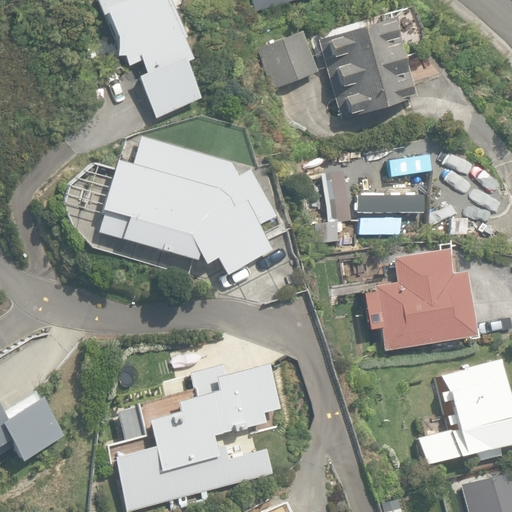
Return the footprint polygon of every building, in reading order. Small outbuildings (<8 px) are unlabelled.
[(152,119),(195,98),(178,63),(186,59),(175,37),(183,36),(166,0),(91,0),(99,13),(109,38),(110,57),(118,57),(123,67),(135,61),(142,74),(134,78),(152,119)] [(247,0),(252,12),(292,0),(247,0)] [(315,40),(338,118),(412,96),(389,18),(315,40)] [(255,48),(271,89),(313,73),(297,32),(255,48)] [(235,175),(228,162),(136,136),(129,166),(111,160),(96,209),(101,212),(94,233),(200,264),(213,258),(221,275),(268,250),(253,225),(272,215),(247,170),(235,175)] [(292,170),(301,248),(335,242),(332,222),(348,221),(344,164),(292,170)] [(406,198),(360,204),(362,224),(409,218),(406,198)] [(446,219),(447,241),(466,240),(464,219),(446,219)] [(375,328),(379,351),(469,337),(459,272),(444,274),(440,249),(385,258),(389,283),(367,286),(368,292),(357,294),(363,330),(375,328)] [(413,439),(418,463),(470,453),(472,461),(494,456),(494,448),(509,445),(508,443),(511,441),(511,389),(504,393),(496,358),(434,374),(449,429),(413,439)] [(274,408),(261,363),(220,374),(217,364),(185,373),(190,389),(113,410),(121,441),(104,445),(121,511),(123,511),(267,473),(261,450),(223,460),(219,445),(212,447),(209,436),(261,422),(258,412),(274,408)] [(28,392),(0,408),(0,452),(4,450),(13,463),(58,436),(28,392)] [(511,511),(511,471),(457,485),(464,511),(511,511)]
